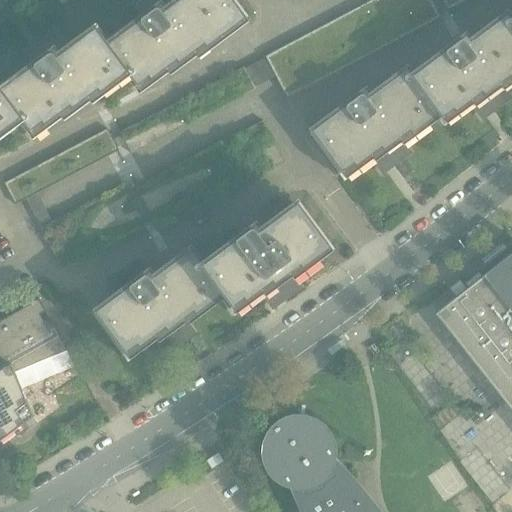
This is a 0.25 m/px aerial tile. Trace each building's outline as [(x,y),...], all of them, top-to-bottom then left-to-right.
[(206,49),(245,20),(230,0),(180,0),(165,12),(161,6),(148,16),(166,40),(155,48),(169,67),(176,62),(178,65),(204,46),(206,49)] [(388,19),(378,0),(373,0),(367,3),(378,25),(388,19)] [(399,14),(391,0),(378,0),(388,19),(399,14)] [(409,8),(404,0),(391,0),(399,14),(409,8)] [(419,3),(417,0),(404,0),(409,8),(419,3)] [(440,18),(431,0),(430,0),(424,0),(419,3),(430,24),(440,18)] [(458,6),(454,0),(441,0),(448,11),(458,6)] [(378,25),(367,3),(357,9),(368,30),(378,25)] [(430,24),(419,3),(409,8),(420,29),(430,24)] [(420,29),(409,8),(399,14),(410,35),(420,29)] [(368,30),(357,9),(347,14),(358,35),(368,30)] [(358,35),(347,14),(336,20),(348,41),(358,35)] [(410,35),(399,14),(388,19),(400,40),(410,35)] [(169,67),(155,48),(166,40),(148,16),(107,46),(127,74),(137,87),(148,79),(150,82),(169,67)] [(511,79),(511,24),(511,23),(506,16),(469,44),(485,66),(458,86),(470,102),(481,94),(483,97),(485,95),(483,92),(495,83),(498,86),(509,78),(511,80),(511,79)] [(400,40),(388,19),(378,25),(389,45),(400,40)] [(348,41),(336,20),(326,25),(337,46),(348,41)] [(337,46),(326,25),(316,31),(327,52),(337,46)] [(389,45),(378,25),(368,30),(379,51),(389,45)] [(127,74),(107,46),(95,30),(59,57),(89,98),(98,92),(100,94),(127,74)] [(379,51),(368,30),(358,35),(369,56),(379,51)] [(327,52),(316,31),(306,36),(317,57),(327,52)] [(369,56),(358,35),(348,41),(359,62),(369,56)] [(317,57),(306,36),(296,41),(307,62),(317,57)] [(458,86),(485,66),(469,44),(465,38),(412,78),(438,115),(441,119),(453,110),(455,113),(470,102),(458,86)] [(307,62),(296,41),(285,47),(296,68),(307,62)] [(359,62),(348,41),(337,46),(348,67),(359,62)] [(348,67),(337,46),(327,52),(338,72),(348,67)] [(296,68),(285,47),(275,52),(286,73),(296,68)] [(89,98),(59,57),(54,52),(0,92),(21,120),(30,133),(41,124),(44,127),(70,108),(72,111),(89,98)] [(286,73),(275,52),(265,58),(276,79),(286,73)] [(338,72),(327,52),(317,57),(328,78),(338,72)] [(328,78),(317,57),(307,62),(318,83),(328,78)] [(318,83),(307,62),(296,68),(307,89),(318,83)] [(255,90),(243,68),(233,74),(244,95),(255,90)] [(307,89),(296,68),(286,73),(297,94),(307,89)] [(438,115),(412,78),(406,71),(369,99),(385,120),(358,141),(370,157),(381,148),(383,151),(385,149),(383,146),(396,137),(398,140),(409,132),(411,135),(438,115)] [(297,94),(286,73),(276,79),(287,99),(297,94)] [(244,95),(233,74),(223,79),(234,101),(244,95)] [(234,101),(223,79),(213,85),(224,106),(234,101)] [(224,106),(213,85),(202,90),(214,111),(224,106)] [(214,111),(202,90),(192,96),(203,117),(214,111)] [(0,135),(21,120),(0,92),(0,91),(0,135)] [(358,141),(385,120),(369,99),(365,93),(311,133),(341,173),(353,165),(355,168),(370,157),(358,141)] [(203,117),(192,96),(182,101),(193,122),(203,117)] [(193,122),(182,101),(171,106),(183,128),(193,122)] [(183,128),(171,106),(161,112),(172,133),(183,128)] [(172,133),(161,112),(151,117),(162,139),(172,133)] [(162,139),(151,117),(141,123),(152,144),(162,139)] [(274,143),(263,122),(246,131),(257,152),(274,143)] [(152,144),(141,123),(130,128),(142,149),(152,144)] [(142,149),(130,128),(120,133),(131,155),(142,149)] [(119,151),(107,130),(97,135),(109,156),(119,151)] [(257,152),(246,131),(236,136),(247,157),(257,152)] [(109,156),(97,135),(87,140),(98,162),(109,156)] [(247,157),(236,136),(226,141),(237,162),(247,157)] [(98,162),(87,140),(77,146),(88,167),(98,162)] [(237,162),(226,141),(217,146),(228,167),(237,162)] [(274,143),(257,152),(247,157),(258,178),(285,164),(274,143)] [(88,167),(77,146),(67,151),(78,173),(88,167)] [(228,167),(217,146),(206,151),(217,173),(228,167)] [(78,173),(67,151),(56,157),(68,178),(78,173)] [(217,173),(206,151),(196,157),(207,178),(217,173)] [(68,178),(56,157),(46,162),(57,183),(68,178)] [(207,178),(196,157),(186,162),(197,183),(207,178)] [(258,178),(247,157),(237,162),(248,183),(258,178)] [(57,183),(46,162),(36,167),(47,189),(57,183)] [(197,183),(186,162),(176,167),(187,188),(197,183)] [(248,183),(237,162),(228,167),(239,188),(248,183)] [(47,189),(36,167),(25,173),(37,194),(47,189)] [(187,188),(176,167),(166,173),(177,194),(187,188)] [(239,188),(228,167),(217,173),(228,194),(239,188)] [(37,194),(25,173),(15,179),(26,200),(37,194)] [(177,194),(166,173),(156,178),(167,199),(177,194)] [(228,194),(217,173),(207,178),(218,199),(228,194)] [(167,199),(156,178),(147,183),(158,204),(167,199)] [(218,199),(207,178),(197,183),(208,204),(218,199)] [(26,200),(15,179),(4,184),(15,206),(26,200)] [(158,204),(147,183),(136,189),(147,210),(158,204)] [(208,204),(197,183),(187,188),(198,209),(208,204)] [(134,206),(123,185),(113,190),(124,211),(134,206)] [(198,209),(187,188),(177,194),(188,215),(198,209)] [(124,211),(113,190),(102,196),(113,217),(124,211)] [(188,215),(177,194),(167,199),(178,220),(188,215)] [(113,217),(102,196),(92,201),(103,222),(113,217)] [(178,220),(167,199),(158,204),(169,225),(178,220)] [(103,222),(92,201),(82,207),(93,228),(103,222)] [(169,225),(158,204),(147,210),(158,231),(169,225)] [(145,227),(134,206),(124,211),(135,232),(145,227)] [(329,249),(297,206),(259,233),(290,274),(299,267),(301,270),(329,249)] [(93,228),(82,207),(71,212),(83,233),(93,228)] [(135,232),(124,211),(113,217),(125,238),(135,232)] [(83,233),(71,212),(61,218),(72,239),(83,233)] [(125,238),(113,217),(103,222),(114,243),(125,238)] [(72,239),(61,218),(51,223),(62,244),(72,239)] [(114,243),(103,222),(93,228),(104,249),(114,243)] [(62,244),(51,223),(41,229),(52,250),(62,244)] [(104,249),(93,228),(83,233),(94,254),(104,249)] [(290,274),(259,233),(255,228),(240,239),(258,263),(249,270),(263,289),(271,283),(273,286),(290,274)] [(94,254),(83,233),(72,239),(83,260),(94,254)] [(83,260),(72,239),(62,244),(73,265),(83,260)] [(263,289),(249,270),(258,263),(240,239),(202,267),(222,295),(232,308),(243,300),(245,303),(263,289)] [(73,265),(62,244),(52,250),(63,271),(73,265)] [(222,295),(202,267),(190,251),(153,279),(149,273),(133,285),(152,310),(142,317),(156,336),(165,329),(167,332),(193,313),(195,315),(222,295)] [(511,254),(436,315),(511,411),(511,254)] [(156,336),(142,317),(152,310),(133,285),(95,313),(125,354),(137,345),(139,348),(156,336)] [(33,418),(15,373),(68,351),(39,300),(35,301),(0,321),(0,442),(25,424),(26,423),(31,419),(33,418)] [(266,442),(265,449),(264,457),(266,464),(269,470),(273,476),(279,481),(285,484),(292,486),(303,509),(311,504),(314,511),(363,511),(358,505),(362,503),(350,488),(346,491),(340,484),(348,479),(344,475),(331,462),(332,459),(333,454),(332,449),(332,447),(332,446),(330,440),(327,434),(322,428),(321,428),(321,427),(315,423),(308,420),(301,419),(298,419),(294,419),(293,420),(287,421),(280,425),(276,428),(274,429),(270,435),(268,438),(266,442)] [(211,470),(224,462),(218,454),(206,462),(211,470)]
